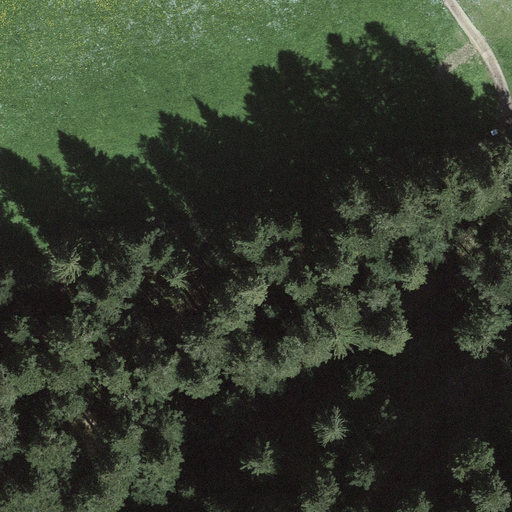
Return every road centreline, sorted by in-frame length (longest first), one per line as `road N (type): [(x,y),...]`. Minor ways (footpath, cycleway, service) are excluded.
road 1 (track): [(511,145),(503,129),(0,240)]
road 2 (track): [(366,511),(411,430),(511,318)]
road 3 (track): [(503,129),(508,106),(500,72),(446,0)]
